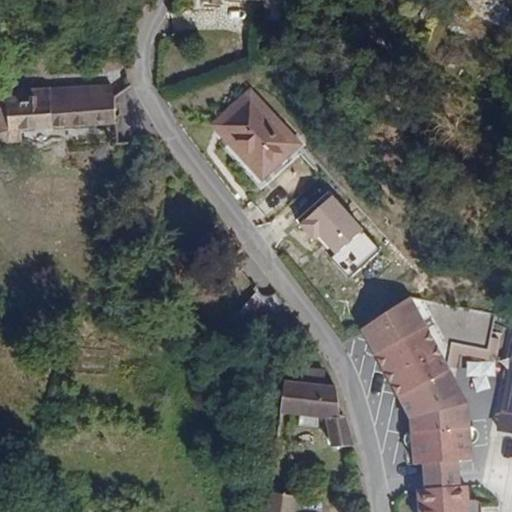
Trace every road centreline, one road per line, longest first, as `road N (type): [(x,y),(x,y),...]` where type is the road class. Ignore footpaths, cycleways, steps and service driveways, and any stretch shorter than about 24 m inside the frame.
road 1 (residential): [(374,483),(366,435),(336,357),(150,103),(141,54),(163,0)]
road 2 (unclassified): [(511,480),(474,474),(374,483)]
